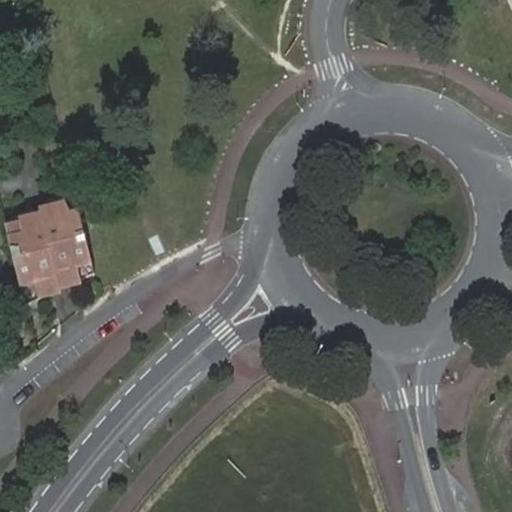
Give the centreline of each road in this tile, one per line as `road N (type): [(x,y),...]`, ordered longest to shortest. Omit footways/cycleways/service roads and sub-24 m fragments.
road 1 (secondary): [(272,232),(250,277),(134,395),(43,511)]
road 2 (secondary): [(65,511),(149,412),(230,341),(284,320),(334,324)]
road 3 (secondary): [(461,136),(427,116),(389,108),(350,114),(316,132),(290,160),(275,195),(272,232)]
road 4 (tertiary): [(451,511),(426,431),(426,395),(465,306)]
road 5 (tertiary): [(334,324),(382,366),(426,511)]
road 6 (secondary): [(490,270),(500,235),(498,198),(485,164),(461,136)]
road 7 (secondary): [(334,324),(402,336),(465,306)]
